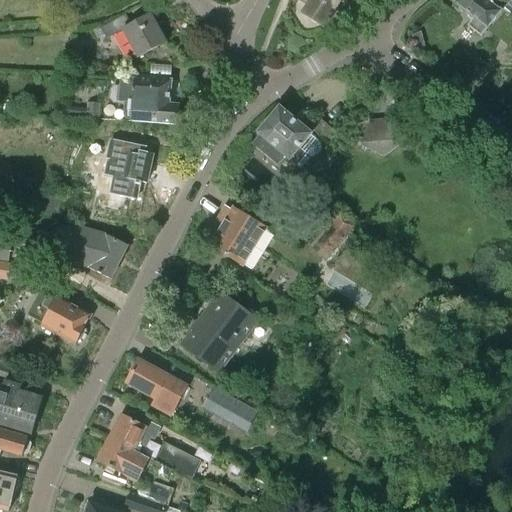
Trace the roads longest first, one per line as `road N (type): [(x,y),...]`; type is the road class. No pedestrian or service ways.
road 1 (residential): [(36,511),(210,153),(263,94)]
road 2 (residential): [(511,140),(361,34)]
